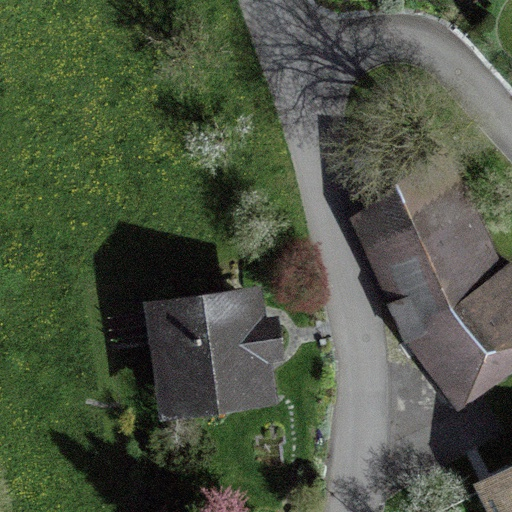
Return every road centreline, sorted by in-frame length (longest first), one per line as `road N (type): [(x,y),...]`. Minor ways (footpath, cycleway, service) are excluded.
road 1 (residential): [(352,511),(360,465),(356,337),(282,51)]
road 2 (residential): [(511,126),(431,48),(282,51)]
